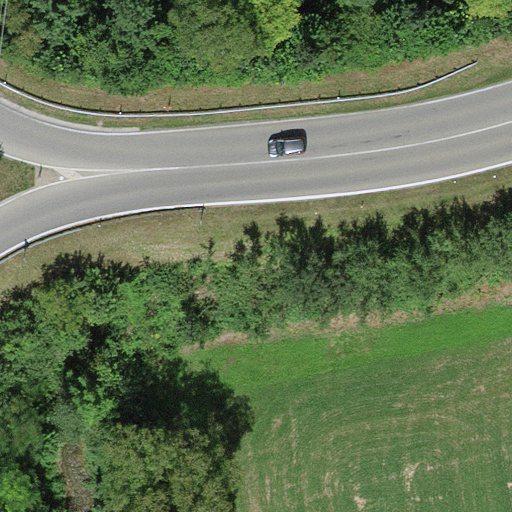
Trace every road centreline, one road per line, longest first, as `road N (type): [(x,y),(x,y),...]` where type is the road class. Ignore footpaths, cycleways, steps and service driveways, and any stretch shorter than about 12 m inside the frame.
road 1 (primary): [(236,163),(511,121)]
road 2 (primary): [(0,230),(46,209),(236,163)]
road 3 (motorway): [(236,163),(77,148),(0,126)]
